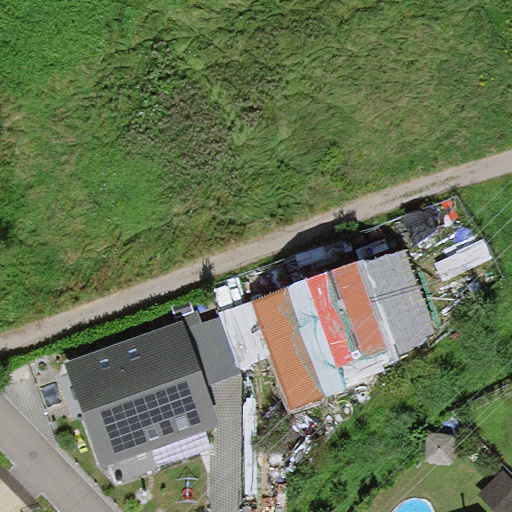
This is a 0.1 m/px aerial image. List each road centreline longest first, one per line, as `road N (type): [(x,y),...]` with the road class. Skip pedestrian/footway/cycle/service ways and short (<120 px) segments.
road 1 (track): [(0,344),(511,165)]
road 2 (residential): [(0,430),(89,511)]
